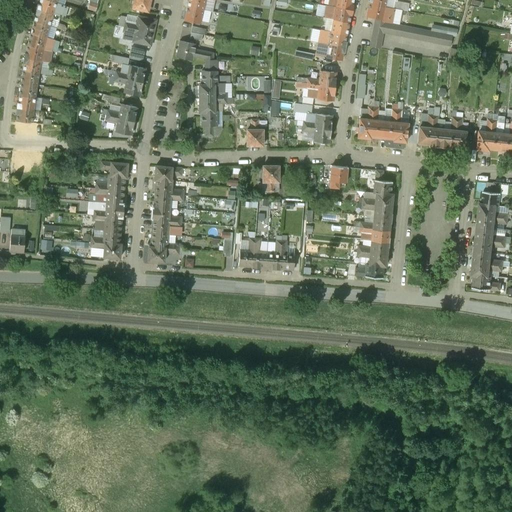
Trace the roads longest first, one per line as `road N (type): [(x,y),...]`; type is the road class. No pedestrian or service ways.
road 1 (track): [(0,358),(415,399)]
road 2 (residential): [(394,298),(131,280)]
road 3 (residential): [(140,149),(194,158),(339,156)]
road 4 (residential): [(339,156),(363,0)]
road 5 (residential): [(160,63),(188,71),(189,139),(143,135)]
road 6 (residential): [(459,306),(470,167)]
road 7 (residential): [(394,298),(408,160)]
road 8 (residential): [(131,280),(140,149)]
road 9 (residential): [(131,280),(0,277)]
